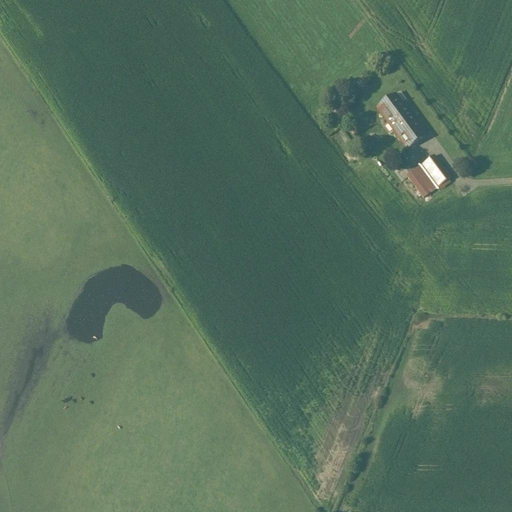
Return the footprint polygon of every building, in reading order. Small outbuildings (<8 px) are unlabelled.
[(426,138),(395,96),(377,109),(409,151),(426,138)] [(340,104),(334,109),(337,112),(343,108),(340,104)] [(369,139),(362,143),(369,153),(376,148),(369,139)] [(434,157),(421,167),(437,189),(438,189),(451,180),(434,157)] [(421,167),(407,177),(424,199),(437,189),(421,167)]
